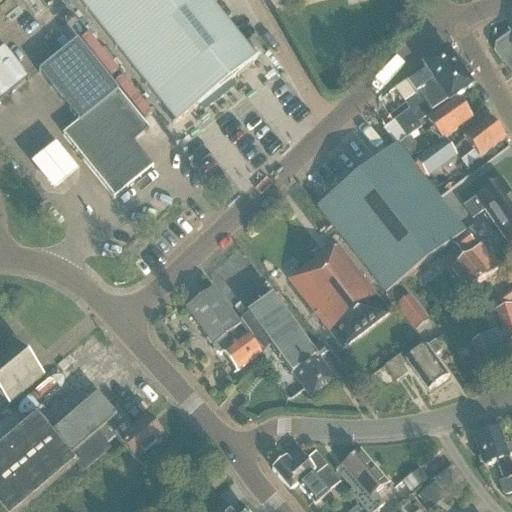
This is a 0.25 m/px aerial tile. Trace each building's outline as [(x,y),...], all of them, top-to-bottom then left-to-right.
[(75,0),(176,126),(255,62),(211,6),(218,0),(75,0)] [(46,36),(55,47),(70,35),(62,24),(46,36)] [(511,33),(494,46),(493,52),(511,78),(511,33)] [(77,44),(38,75),(78,125),(63,138),(115,201),(153,170),(133,145),(149,132),(77,44)] [(4,48),(0,50),(0,102),(29,79),(4,48)] [(383,132),(395,148),(396,149),(398,148),(409,139),(421,131),(417,125),(471,89),(464,79),(469,76),(465,71),(461,74),(446,53),(422,69),(424,71),(395,93),(410,112),(383,132)] [(441,142),(470,122),(458,103),(427,124),(433,132),(428,136),(436,146),(441,142)] [(479,160),(504,141),(498,133),(498,129),(495,124),(491,124),(489,121),(464,141),(474,153),(460,164),(466,172),(472,167),(471,166),(478,160),(479,160)] [(409,139),(398,148),(410,164),(421,155),(409,139)] [(428,181),(456,159),(444,142),(415,163),(428,181)] [(435,197),(410,165),(396,149),(395,148),(317,210),(385,296),(465,234),(439,202),(447,196),(443,191),(435,197)] [(54,154),(29,176),(52,204),(78,182),(54,154)] [(472,222),(485,212),(509,246),(511,244),(511,200),(500,183),(463,209),(472,222)] [(474,245),(466,235),(452,246),(461,256),(474,245)] [(287,281),(342,351),(389,315),(337,247),(323,258),(321,255),(287,281)] [(470,294),(498,270),(480,248),(466,259),(451,271),(470,294)] [(237,374),(261,355),(247,337),(240,342),(232,333),(240,327),(212,291),(185,311),(213,349),(212,352),(216,356),(219,357),(220,358),(223,355),(237,374)] [(511,291),(498,301),(502,308),(511,301),(511,291)] [(247,316),(239,322),(262,352),(270,347),(311,402),(336,384),(319,362),(326,356),(319,345),(311,351),(272,298),(247,316)] [(415,333),(428,323),(409,299),(396,309),(415,333)] [(511,342),(511,311),(511,307),(495,312),(503,334),(473,345),(484,378),(511,368),(511,348),(510,343),(511,342)] [(43,376),(12,340),(0,349),(0,395),(9,406),(43,376)] [(433,359),(441,353),(434,343),(426,349),(425,349),(405,363),(428,395),(448,381),(433,359)] [(408,377),(396,360),(384,369),(396,386),(408,377)] [(151,451),(163,441),(161,438),(161,434),(158,430),(153,429),(145,420),(131,432),(128,428),(131,426),(121,415),(116,419),(97,397),(51,436),(36,417),(0,447),(0,511),(19,511),(75,465),(81,472),(109,449),(107,447),(115,440),(136,465),(137,463),(145,473),(159,461),(151,451)] [(511,449),(508,447),(504,449),(498,432),(487,436),(484,434),(479,435),(478,439),(474,441),(480,459),(479,462),(480,465),(483,467),(484,469),(502,463),(504,467),(498,469),(504,484),(498,486),(502,496),(511,491),(511,471),(508,461),(509,461),(508,459),(511,458),(511,457),(511,449)] [(375,496),(387,486),(360,454),(336,473),(352,493),(349,495),(363,511),(378,511),(384,507),(375,496)] [(328,495),(340,485),(315,455),(305,463),(303,459),(292,468),(285,461),(272,472),(290,493),(298,487),(300,489),(299,490),(314,508),(329,495),(328,495)] [(419,471),(400,484),(409,496),(427,482),(419,471)] [(428,511),(446,500),(436,485),(416,498),(426,511),(428,511)]
